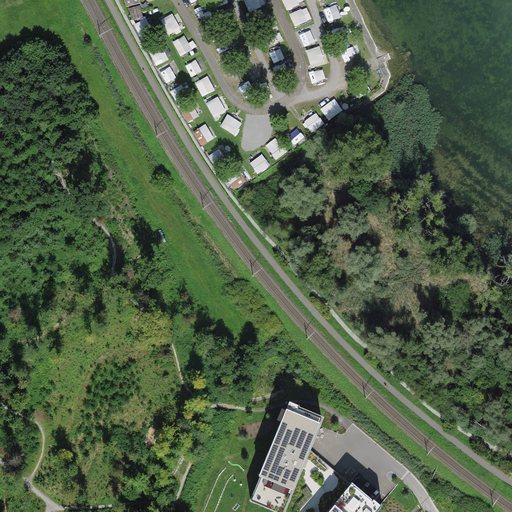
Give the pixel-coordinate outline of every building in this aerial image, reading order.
[(268,5),(265,0),(246,0),(252,12),(268,5)] [(284,0),(287,10),(306,5),(304,0),(284,0)] [(326,11),(332,23),(343,18),(337,6),(326,11)] [(309,8),(291,14),(296,27),(314,20),(309,8)] [(170,34),(187,26),(180,12),(163,19),(170,34)] [(254,17),(259,28),(270,23),(265,12),(254,17)] [(141,29),(150,24),(148,19),(138,23),(141,29)] [(265,30),(271,46),(285,40),(279,25),(265,30)] [(316,41),(312,28),(301,31),(305,44),(316,41)] [(174,40),(182,55),(198,47),(190,33),(174,40)] [(325,47),(309,49),(311,64),(327,62),(325,47)] [(272,53),(276,63),(287,59),(283,49),(272,53)] [(200,62),(188,67),(193,77),(204,72),(200,62)] [(276,67),(279,79),(291,76),(288,63),(276,67)] [(172,64),(161,69),(166,83),(177,79),(172,64)] [(204,97),(216,90),(209,77),(197,83),(204,97)] [(174,91),(178,99),(188,94),(184,86),(174,91)] [(209,102),(215,116),(227,111),(221,97),(209,102)] [(331,121),(345,111),(336,99),(323,109),(331,121)] [(311,132),(326,125),(321,113),(306,120),(311,132)] [(222,127),(236,135),(244,123),(229,114),(222,127)] [(208,123),(195,131),(203,145),(216,138),(208,123)] [(262,137),(263,124),(247,123),(246,136),(262,137)] [(296,144),(309,136),(302,126),(289,133),(296,144)] [(267,145),(279,160),(290,152),(279,136),(267,145)] [(220,149),(210,156),(219,168),(228,161),(220,149)] [(267,153),(253,161),(259,172),(273,164),(267,153)] [(286,511),(325,411),(286,396),(247,496),(286,511)] [(376,511),(383,505),(351,478),(322,511),(376,511)]
